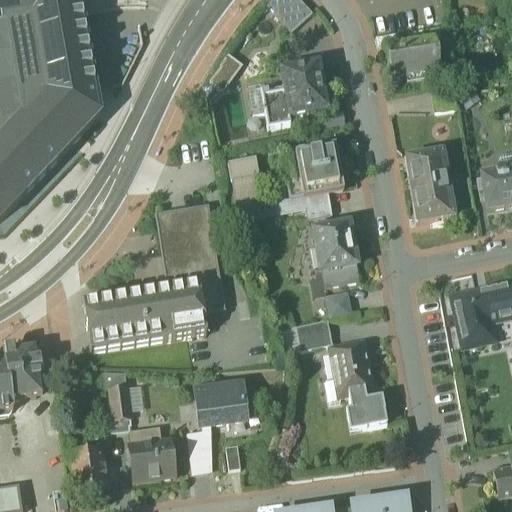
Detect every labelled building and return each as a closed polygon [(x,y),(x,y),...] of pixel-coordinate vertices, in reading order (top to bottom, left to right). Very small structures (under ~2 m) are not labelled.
[(0,0),(0,226),(100,121),(80,1),(79,0),(0,0)] [(313,18),(295,0),(270,0),(265,8),(292,38),(313,18)] [(435,45),(386,54),(392,87),(407,84),(407,88),(425,85),(425,81),(441,78),(439,70),(452,68),(449,50),(436,53),(435,45)] [(230,58),(211,85),(225,95),(244,68),(230,58)] [(320,68),(280,76),(283,91),(289,123),(328,116),(320,68)] [(283,91),(261,95),(268,133),(290,129),(289,123),(283,91)] [(454,91),(431,94),(435,117),(457,114),(454,91)] [(342,116),(314,121),(317,134),(344,130),(342,116)] [(324,148),(304,152),(305,160),(296,162),(296,164),(292,165),(296,184),(287,186),(291,204),(303,202),(327,198),(343,195),(335,155),(326,157),(324,148)] [(412,196),(446,190),(446,178),(448,178),(444,157),(405,164),(408,181),(410,181),(412,196)] [(291,204),(258,210),(253,181),(259,180),(256,163),(255,163),(255,164),(229,168),(232,185),(233,185),(237,210),(238,210),(240,227),(305,214),(303,202),(291,204)] [(468,173),(461,175),(464,186),(469,185),(468,173)] [(511,175),(482,180),(487,216),(511,211),(511,175)] [(446,190),(412,196),(415,210),(413,211),(416,228),(456,222),(452,201),(450,201),(446,190)] [(327,198),(303,202),(305,214),(307,226),(331,221),(327,198)] [(154,295),(83,307),(91,358),(207,339),(202,304),(222,301),(208,213),(157,221),(157,223),(168,293),(154,295)] [(350,230),(313,236),(321,278),(322,278),(325,295),(359,288),(356,271),(357,271),(350,230)] [(511,289),(452,303),(463,353),(494,346),(490,327),(511,322),(511,289)] [(347,298),(325,302),(329,325),(352,321),(347,298)] [(328,326),(296,333),(301,357),(333,351),(328,326)] [(363,349),(331,356),(336,384),(339,403),(340,403),(348,401),(349,401),(349,403),(363,400),(363,398),(372,397),(363,349)] [(0,511),(21,511),(19,492),(0,494),(0,418),(14,416),(13,406),(36,403),(36,400),(39,396),(42,396),(36,353),(5,358),(5,357),(3,358),(4,365),(2,366),(1,364),(0,364),(0,511)] [(90,377),(66,378),(66,392),(90,391),(90,377)] [(103,377),(90,377),(90,391),(91,403),(106,401),(105,395),(103,377)] [(125,379),(103,377),(105,395),(109,395),(113,427),(109,427),(111,439),(129,437),(129,431),(132,431),(131,425),(125,379)] [(336,384),(326,386),(330,409),(340,407),(340,403),(339,403),(336,384)] [(242,391),(195,397),(198,422),(199,422),(200,433),(246,427),(244,416),(245,416),(242,391)] [(363,400),(349,403),(349,401),(348,401),(351,415),(346,416),(350,438),(367,435),(367,434),(387,430),(382,403),(373,405),(372,397),(363,398),(363,400)] [(159,433),(129,437),(131,451),(161,447),(159,433)] [(204,437),(188,439),(190,458),(206,456),(204,437)] [(131,451),(128,452),(133,488),(160,484),(161,485),(172,484),(171,483),(176,482),(171,446),(161,447),(131,451)] [(237,452),(226,453),(229,476),(240,474),(237,452)] [(102,456),(71,460),(77,501),(108,497),(102,456)] [(511,473),(511,474),(493,477),(498,507),(500,506),(499,504),(511,502),(511,473)] [(409,511),(408,499),(347,508),(347,511),(409,511)]
